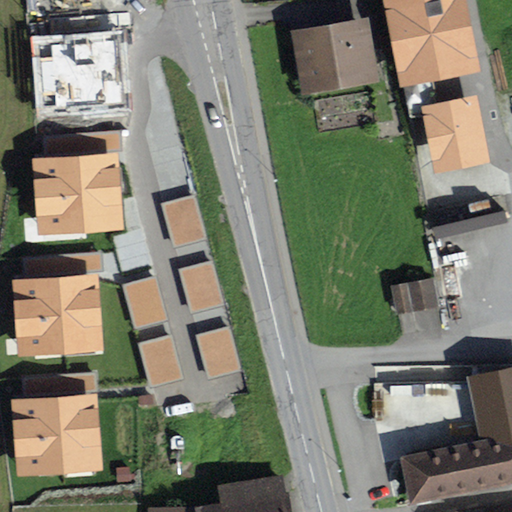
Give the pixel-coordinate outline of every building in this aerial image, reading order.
[(511,129),(479,0),(382,0),(411,114),(433,114),(444,158),(511,140),(511,129)] [(30,36),(37,133),(123,125),(116,34),(65,37),(30,36)] [(357,39),(282,51),(292,113),(367,101),(357,39)] [(64,165),(36,167),(39,226),(116,222),(111,161),(64,165)] [(175,245),(207,237),(196,193),(164,201),(175,245)] [(436,224),(493,211),(490,201),(434,215),(436,224)] [(12,240),(13,253),(49,249),(48,236),(12,240)] [(104,251),(24,252),(25,277),(104,275),(104,251)] [(193,311),(225,302),(213,258),(181,267),(193,311)] [(48,284),(18,286),(24,351),(97,347),(90,280),(48,284)] [(423,293),(383,301),(389,328),(429,320),(423,293)] [(210,377),(242,369),(230,324),(198,332),(210,377)] [(175,333),(142,339),(151,384),(183,378),(175,333)] [(469,362),(409,372),(415,406),(475,395),(469,362)] [(491,433),(402,451),(412,498),(511,478),(511,365),(479,372),(491,433)] [(49,403),(15,405),(22,469),(94,465),(90,400),(49,403)] [(193,505),(195,511),(288,511),(279,468),(218,481),(221,499),(193,505)]
